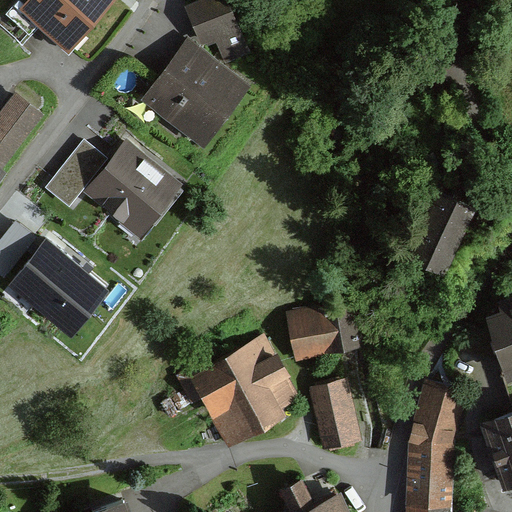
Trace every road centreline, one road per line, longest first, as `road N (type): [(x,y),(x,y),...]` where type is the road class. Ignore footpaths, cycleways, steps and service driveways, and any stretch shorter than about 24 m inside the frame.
road 1 (track): [(387,490),(293,450),(0,484)]
road 2 (residential): [(0,200),(150,0)]
